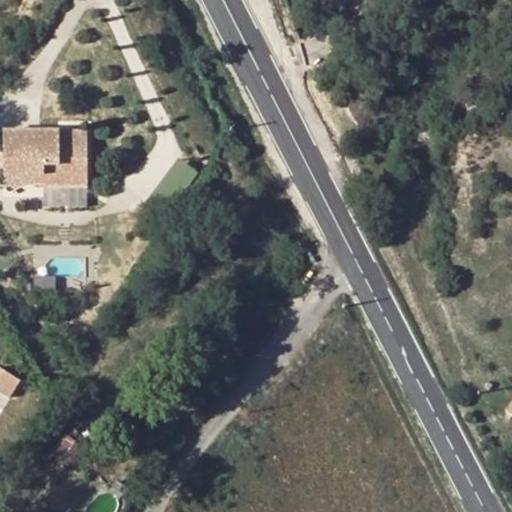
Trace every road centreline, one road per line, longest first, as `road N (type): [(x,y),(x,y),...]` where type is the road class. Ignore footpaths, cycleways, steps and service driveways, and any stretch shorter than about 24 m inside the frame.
road 1 (residential): [(137,511),(355,241)]
road 2 (primary): [(355,241),(496,511)]
road 3 (primary): [(227,0),(355,241)]
